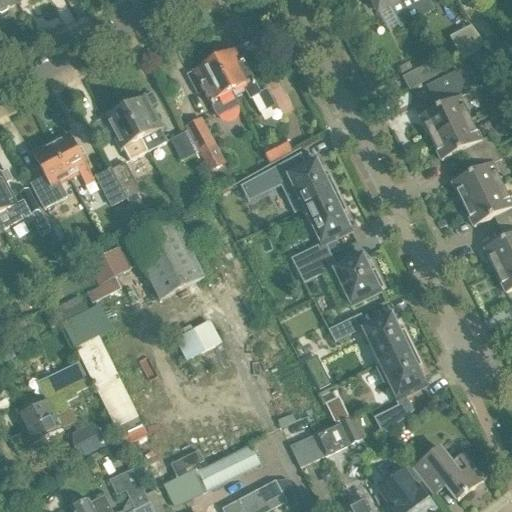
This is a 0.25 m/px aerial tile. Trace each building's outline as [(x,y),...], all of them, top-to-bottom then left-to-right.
[(0,0),(0,14),(1,15),(8,11),(8,8),(17,3),(15,0),(0,0)] [(359,0),(361,2),(364,0),(370,0),(372,3),(371,5),(374,12),(378,13),(380,16),(391,10),(400,29),(409,25),(411,24),(401,5),(398,0),(359,0)] [(398,0),(401,5),(411,24),(421,19),(411,0),(398,0)] [(450,38),(463,62),(488,49),(472,27),(450,38)] [(218,62),(216,63),(240,108),(236,100),(247,95),(251,102),(253,101),(261,116),(276,108),(268,93),(261,97),(238,52),(228,57),(225,55),(218,59),(218,62)] [(493,69),(485,53),(470,61),(478,77),(493,69)] [(205,69),(197,73),(204,86),(201,88),(218,120),(240,108),(216,63),(214,64),(211,62),(205,65),(205,69)] [(410,92),(433,80),(436,78),(429,66),(404,80),(410,92)] [(432,142),(472,122),(461,100),(470,96),(459,73),(428,88),(433,99),(425,103),(431,114),(420,119),(432,142)] [(128,110),(126,111),(143,143),(149,155),(150,156),(158,151),(168,146),(151,113),(145,101),(140,104),(136,102),(129,106),(128,110)] [(113,118),(108,120),(116,137),(131,165),(139,161),(149,155),(143,143),(126,111),(124,112),(121,111),(114,114),(113,118)] [(188,133),(199,154),(210,174),(227,165),(202,120),(186,129),(188,133)] [(473,162),(497,151),(491,138),(482,143),(472,122),(432,142),(442,163),(467,151),(473,162)] [(183,163),(199,154),(188,133),(171,142),(183,163)] [(56,147),(54,149),(71,181),(80,176),(87,188),(87,189),(96,184),(72,139),(67,142),(64,140),(57,144),(56,147)] [(270,165),(292,154),(284,140),(263,151),(270,165)] [(41,155),(35,158),(51,189),(59,204),(69,199),(67,196),(62,186),(71,181),(54,149),(51,150),(48,149),(41,152),(41,155)] [(464,208),(504,188),(493,167),(502,162),(497,151),(473,162),(478,173),(453,185),(464,208)] [(325,179),(317,162),(287,177),(296,194),(293,195),(302,213),(339,195),(330,177),(325,179)] [(113,174),(112,174),(126,202),(141,194),(126,167),(113,174)] [(112,171),(97,180),(112,209),(126,202),(112,174),(113,174),(112,171)] [(16,208),(4,186),(11,182),(7,173),(0,176),(0,221),(6,232),(24,222),(29,226),(35,223),(34,221),(43,216),(34,199),(25,204),(16,208)] [(505,228),(511,225),(511,205),(504,188),(464,208),(474,229),(500,217),(505,228)] [(339,195),(302,213),(311,231),(313,230),(321,247),(351,233),(343,216),(347,214),(339,195)] [(88,265),(96,281),(99,287),(131,270),(130,268),(135,266),(141,278),(147,275),(160,302),(206,278),(176,220),(130,244),(88,265)] [(496,274),(511,266),(511,225),(505,228),(510,239),(485,251),(496,274)] [(60,242),(66,239),(60,226),(53,229),(60,242)] [(135,226),(127,230),(133,240),(141,236),(135,226)] [(292,261),(299,274),(305,286),(317,279),(305,255),(292,261)] [(340,290),(343,297),(349,309),(385,291),(376,272),(372,274),(363,257),(333,271),(342,289),(340,290)] [(511,266),(496,274),(507,296),(511,293),(511,266)] [(93,306),(122,291),(116,281),(88,295),(88,296),(93,306)] [(116,431),(139,419),(98,337),(111,330),(100,309),(64,327),(75,349),(76,348),(116,431)] [(54,313),(46,318),(52,330),(60,325),(54,313)] [(329,332),(335,345),(351,337),(346,325),(362,318),(361,317),(329,332)] [(401,334),(392,317),(362,331),(371,348),(369,349),(377,368),(414,350),(405,332),(401,334)] [(211,323),(176,341),(188,364),(223,345),(211,323)] [(377,368),(386,386),(388,385),(397,402),(407,397),(427,388),(418,370),(423,368),(414,350),(377,368)] [(77,396),(89,390),(77,366),(64,373),(73,391),(65,395),(63,391),(50,398),(48,402),(49,405),(21,420),(28,434),(71,412),(68,406),(79,400),(77,396)] [(68,406),(71,412),(81,407),(79,405),(93,398),(89,390),(77,396),(79,400),(68,406)] [(407,397),(397,402),(399,407),(375,419),(381,432),(384,436),(414,413),(407,397)] [(71,412),(28,434),(36,448),(65,433),(63,428),(76,421),(71,412)] [(333,420),(336,426),(350,419),(347,413),(333,420)] [(361,443),(350,421),(341,425),(352,448),(361,443)] [(85,459),(105,449),(104,441),(100,431),(92,425),(73,435),(74,447),(76,452),(85,459)] [(316,438),(326,460),(351,448),(340,425),(316,438)] [(302,471),(326,460),(316,438),(292,449),(302,471)] [(131,461),(141,456),(135,444),(125,449),(131,461)] [(114,465),(126,459),(120,446),(108,452),(114,465)] [(176,510),(262,468),(252,447),(202,471),(200,466),(205,463),(199,453),(171,467),(178,480),(164,487),(176,510)] [(451,466),(439,450),(414,470),(432,493),(443,484),(458,504),(483,484),(462,457),(451,466)] [(75,511),(134,511),(150,504),(134,471),(109,482),(117,497),(126,493),(129,500),(123,511),(112,511),(104,497),(75,511)] [(407,472),(380,493),(392,508),(391,508),(393,511),(438,511),(417,485),(407,472)] [(290,482),(276,483),(223,511),(272,511),(287,504),(290,511),(302,505),(290,482)] [(350,506),(352,511),(370,511),(367,503),(358,508),(355,503),(350,506)]
